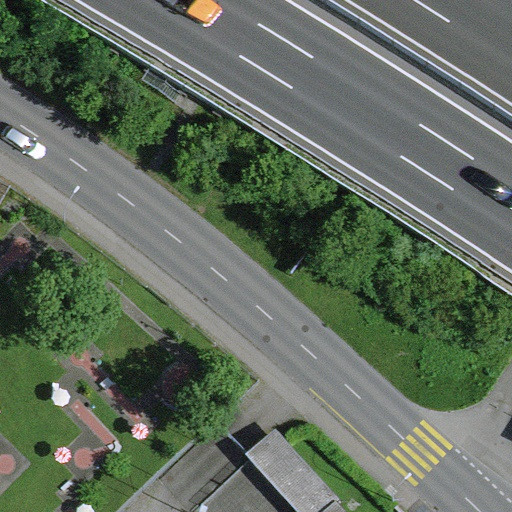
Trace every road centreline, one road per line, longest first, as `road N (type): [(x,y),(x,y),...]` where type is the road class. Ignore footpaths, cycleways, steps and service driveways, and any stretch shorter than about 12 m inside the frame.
road 1 (tertiary): [(0,113),(212,269),(476,511)]
road 2 (motorway): [(182,0),(511,205)]
